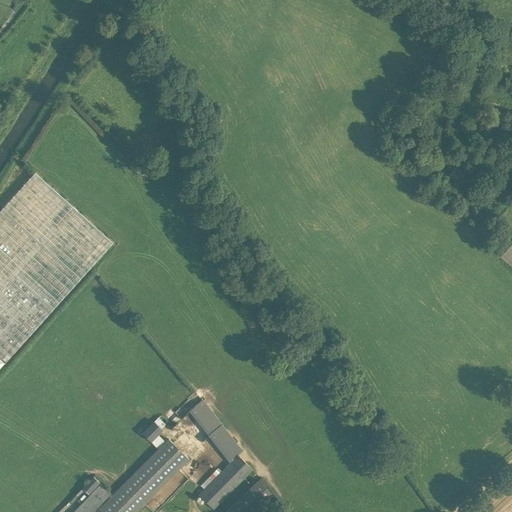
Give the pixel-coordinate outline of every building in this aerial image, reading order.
[(0,368),(48,314),(113,242),(35,172),(0,210),(0,368)] [(252,470),(237,455),(242,451),(202,400),(188,412),(229,464),(199,494),(214,509),(252,470)] [(151,443),(163,431),(153,421),(141,433),(151,443)] [(136,511),(189,459),(168,438),(98,508),(101,511),(136,511)] [(99,483),(93,478),(82,490),(88,495),(99,483)] [(224,511),(254,511),(271,495),(257,481),(224,511)] [(93,511),(110,494),(100,484),(73,511),(93,511)]
